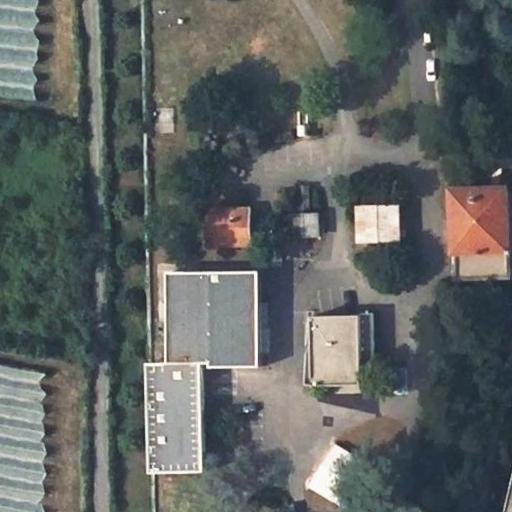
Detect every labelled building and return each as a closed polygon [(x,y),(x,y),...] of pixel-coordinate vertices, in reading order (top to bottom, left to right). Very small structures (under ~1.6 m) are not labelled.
[(175,133),(175,108),(156,108),(156,134),(175,133)] [(511,188),(455,191),(459,281),(511,279),(511,188)] [(295,216),(295,238),(323,237),(323,216),(312,217),(312,190),(304,190),(305,216),(295,216)] [(403,206),(361,207),(360,242),(403,241),(403,206)] [(253,209),(210,210),(210,249),(255,249),(253,209)] [(182,213),(173,212),(172,222),(182,222),(182,213)] [(260,269),(169,271),(172,362),(205,362),(213,361),(213,366),(263,364),(260,269)] [(374,316),(313,317),(315,385),(364,385),(364,369),(374,368),(374,316)] [(172,362),(151,363),(155,473),(207,471),(205,362),(172,362)] [(336,445),(309,487),(348,511),(351,511),(378,471),(336,445)]
